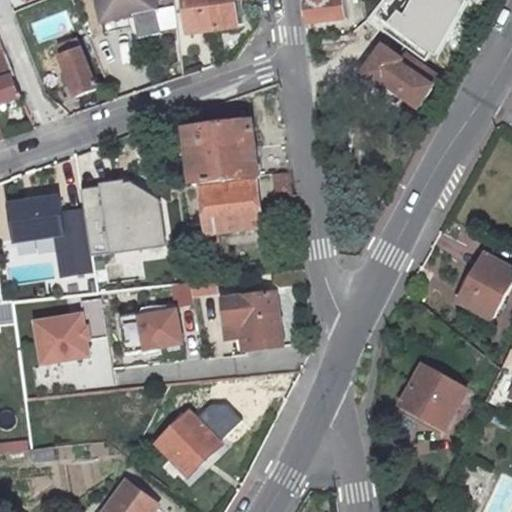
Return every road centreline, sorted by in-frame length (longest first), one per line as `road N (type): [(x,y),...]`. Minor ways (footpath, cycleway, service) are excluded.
road 1 (unclassified): [(342,358),(389,257),(511,42)]
road 2 (residential): [(295,52),(0,162)]
road 3 (residential): [(342,358),(295,52)]
road 4 (unclassified): [(264,511),(342,358)]
road 5 (residential): [(361,511),(342,358)]
